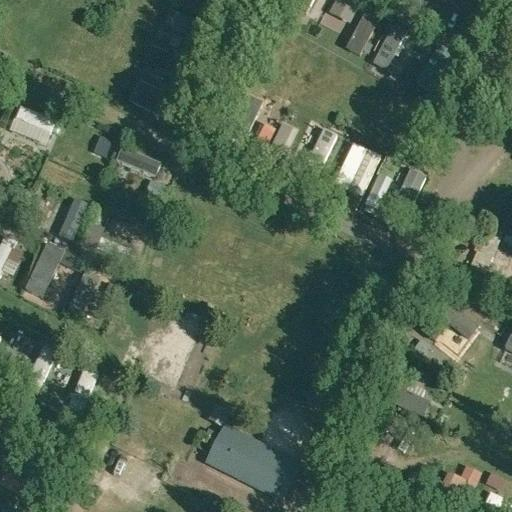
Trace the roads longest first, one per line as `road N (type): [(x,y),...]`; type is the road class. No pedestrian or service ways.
road 1 (unknown): [(425,253),(216,156),(220,115),(259,0)]
road 2 (unknown): [(294,511),(425,253)]
road 3 (unknown): [(425,253),(511,109)]
